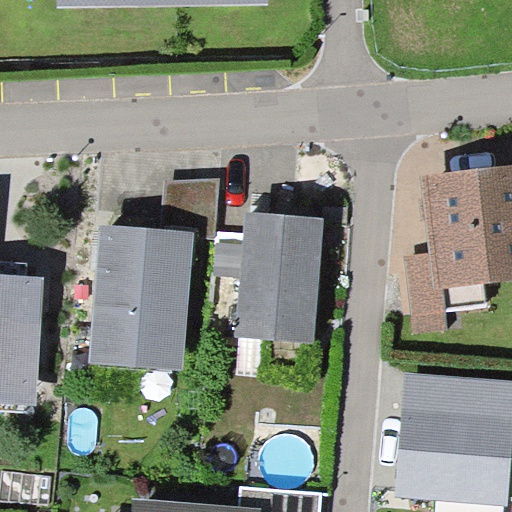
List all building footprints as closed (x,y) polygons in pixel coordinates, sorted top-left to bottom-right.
[(511,179),(427,189),(435,259),(405,262),(411,317),(441,314),(438,284),(511,275),(511,179)] [(158,238),(104,233),(95,351),(171,358),(183,211),(160,209),(158,238)] [(305,346),(315,226),(245,220),(235,340),(305,346)] [(0,387),(25,389),(31,285),(0,283),(0,387)] [(511,395),(511,383),(409,375),(401,487),(505,495),(511,395)] [(264,511),(265,511),(146,501),(144,511),(264,511)]
